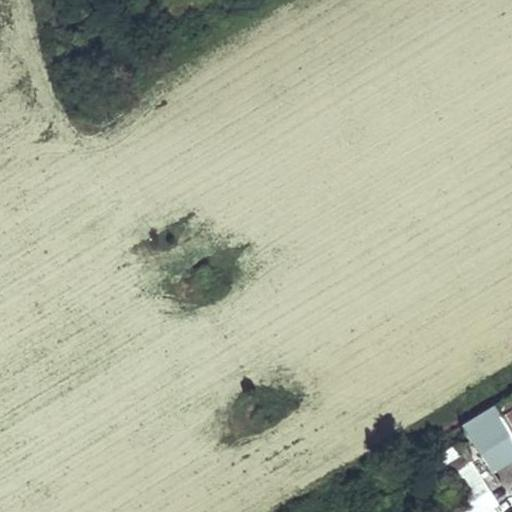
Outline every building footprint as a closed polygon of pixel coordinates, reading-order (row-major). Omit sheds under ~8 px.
[(200,272),(205,281),(212,277),(207,268),(200,272)] [(511,392),(492,405),(499,416),(511,408),(511,392)] [(511,437),(499,416),(492,405),(460,423),(491,472),(511,459),(511,437)] [(511,408),(499,416),(511,437),(511,408)] [(468,498),(487,491),(468,442),(448,450),(468,498)]
